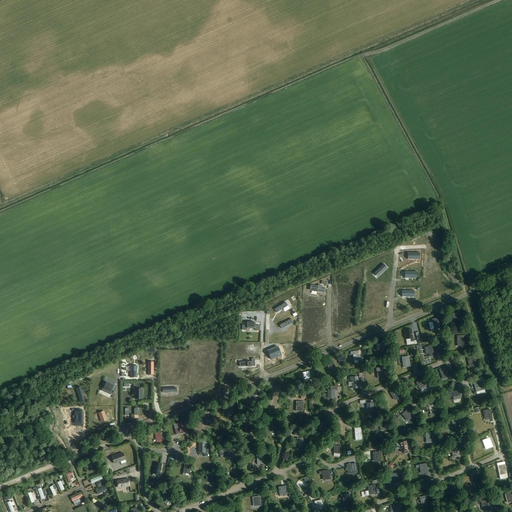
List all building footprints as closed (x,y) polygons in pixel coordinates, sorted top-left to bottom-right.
[(432,250),(432,254),(435,254),(435,255),(439,254),(436,237),(433,238),(434,242),(430,243),(431,247),(431,250),(432,250)] [(387,268),(384,264),(375,273),(378,276),(387,268)] [(441,285),(438,278),(428,282),(430,289),(441,285)] [(288,306),(286,303),(274,309),(277,313),(284,308),(288,306)] [(453,320),(460,319),(458,310),(451,311),(453,320)] [(351,315),(341,315),(341,323),(351,323),(351,315)] [(440,328),(438,318),(432,319),(434,330),(440,328)] [(285,327),(293,322),(291,319),(280,325),(281,329),(285,327)] [(255,323),(247,322),(247,325),(242,325),(242,330),(247,330),(247,328),(255,328),(255,331),(260,331),(260,326),(255,326),(255,323)] [(414,338),(412,338),(411,331),(404,331),(406,340),(410,339),(410,342),(414,342),(414,338)] [(427,347),(424,348),(425,355),(429,355),(429,357),(436,356),(434,346),(427,347)] [(278,347),(268,351),(271,360),(281,355),(278,347)] [(353,361),(362,360),(362,357),(360,357),(359,351),(352,352),(353,361)] [(403,368),(410,367),(408,357),(401,358),(403,368)] [(469,368),(476,366),(474,357),(467,358),(469,368)] [(380,365),(380,368),(375,369),(377,379),(384,378),(382,368),(385,368),(384,365),(380,365)] [(128,366),(128,372),(131,372),(131,378),(137,378),(137,367),(128,366)] [(443,378),(451,375),(448,367),(440,370),(443,378)] [(311,380),(309,373),(302,375),(304,382),(311,380)] [(352,381),(352,389),(358,389),(358,380),(357,380),(357,377),(350,377),(350,381),(352,381)] [(420,391),(427,386),(423,379),(416,383),(420,391)] [(101,391),(110,395),(114,386),(105,382),(101,391)] [(476,392),(484,390),(482,383),(474,384),(476,392)] [(76,389),(80,403),(85,402),(80,387),(76,389)] [(333,399),(334,391),(334,390),(337,391),(337,387),(330,387),(330,390),(327,390),(327,399),(333,399)] [(395,401),(401,397),(396,390),(390,393),(395,401)] [(454,401),(461,399),(459,391),(452,393),(454,401)] [(226,414),(231,413),(229,404),(229,402),(223,403),(224,406),(226,414)] [(430,414),(438,411),(435,403),(428,406),(430,414)] [(408,422),(413,417),(407,410),(402,415),(408,422)] [(485,421),(492,419),(490,410),(483,412),(485,421)] [(104,412),(99,414),(101,422),(107,420),(104,412)] [(200,425),(208,423),(205,412),(200,414),(202,420),(199,421),(200,425)] [(459,429),(466,428),(464,419),(457,421),(459,429)] [(179,429),(175,430),(176,435),(186,432),(183,422),(177,424),(179,429)] [(245,435),(252,433),(250,424),(243,426),(245,435)] [(430,431),(430,434),(425,435),(427,444),(434,443),(432,431),(430,431)] [(486,450),(492,447),(489,439),(483,442),(486,450)] [(198,453),(205,453),(208,453),(208,449),(205,449),(205,442),(198,442),(198,453)] [(401,453),(408,452),(406,443),(399,444),(401,453)] [(340,455),(341,447),(334,446),(334,445),(331,445),(330,449),(333,449),(334,449),(333,454),(340,455)] [(225,449),(225,452),(227,452),(229,458),(235,456),(233,447),(225,449)] [(453,459),(460,457),(459,448),(452,450),(453,459)] [(124,451),(113,456),(115,462),(127,459),(124,451)] [(184,462),(183,473),(190,474),(192,463),(184,462)] [(154,464),(152,474),(161,476),(161,473),(158,473),(160,465),(154,464)] [(350,475),(357,473),(355,464),(348,466),(350,475)] [(421,475),(428,474),(426,464),(420,466),(421,475)] [(498,467),(494,467),(495,469),(498,469),(499,470),(499,474),(503,473),(503,475),(504,475),(507,475),(506,473),(505,465),(498,467)] [(72,478),(76,477),(74,470),(66,472),(70,483),(74,481),(72,478)] [(321,472),(322,478),(325,477),(326,481),(331,480),(329,470),(321,472)] [(91,479),(93,483),(104,478),(102,474),(91,479)] [(395,484),(401,483),(400,474),(393,475),(395,484)] [(474,486),(481,484),(479,475),(472,477),(474,486)] [(206,480),(209,480),(210,484),(217,483),(215,476),(206,477),(206,480)] [(128,478),(116,480),(118,489),(130,487),(128,478)] [(97,489),(99,494),(109,489),(107,485),(97,489)] [(442,489),(447,488),(448,495),(455,494),(453,485),(442,486),(442,489)] [(46,498),(46,495),(48,495),(46,488),(43,488),(43,486),(39,488),(42,499),(46,498)] [(369,496),(376,495),(375,486),(368,487),(369,496)] [(279,498),(286,496),(284,487),(277,489),(279,498)] [(170,491),(164,493),(166,500),(172,499),(170,491)] [(83,493),(72,497),(75,503),(81,501),(80,498),(84,496),(83,493)] [(343,505),(350,504),(348,495),(341,496),(343,505)] [(102,504),(113,500),(112,496),(101,500),(102,504)] [(253,504),(256,504),(256,507),(261,506),(260,497),(252,498),(253,504)] [(422,507),(429,506),(426,497),(420,498),(422,507)] [(487,497),(479,498),(480,502),(481,502),(483,511),(490,510),(488,500),(487,497)] [(314,502),(316,511),(323,509),(322,502),(324,502),(323,498),(320,499),(320,500),(314,502)]
